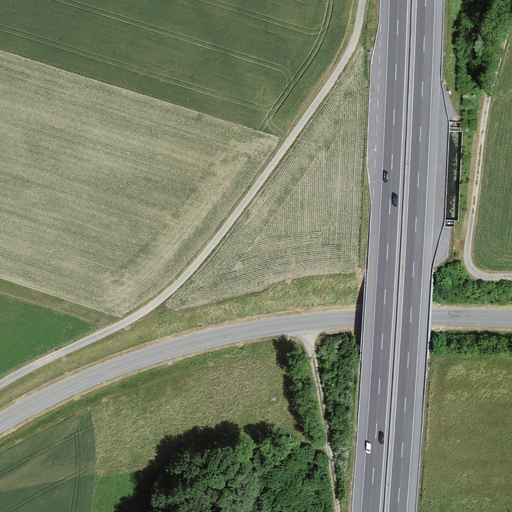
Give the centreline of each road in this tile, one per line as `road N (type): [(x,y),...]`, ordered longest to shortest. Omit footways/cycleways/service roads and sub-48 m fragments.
road 1 (track): [(363,0),(345,60),(187,273),(131,319),(0,385)]
road 2 (tertiary): [(511,317),(398,315),(231,334),(103,372),(0,424)]
road 3 (motorway): [(397,511),(425,0)]
road 4 (motorway): [(398,0),(370,511)]
road 5 (track): [(511,277),(482,275),(467,256),(486,108),(511,19)]
road 6 (track): [(306,322),(337,511)]
